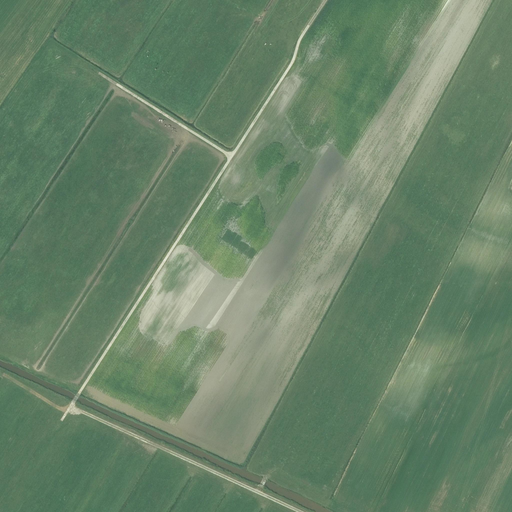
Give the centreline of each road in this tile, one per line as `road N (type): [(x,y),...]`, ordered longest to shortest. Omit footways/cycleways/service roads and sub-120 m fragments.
road 1 (track): [(0,372),(68,408),(232,156),(98,72)]
road 2 (track): [(72,404),(259,489),(267,475),(346,511)]
road 3 (track): [(401,511),(511,296)]
road 4 (track): [(232,156),(324,0)]
